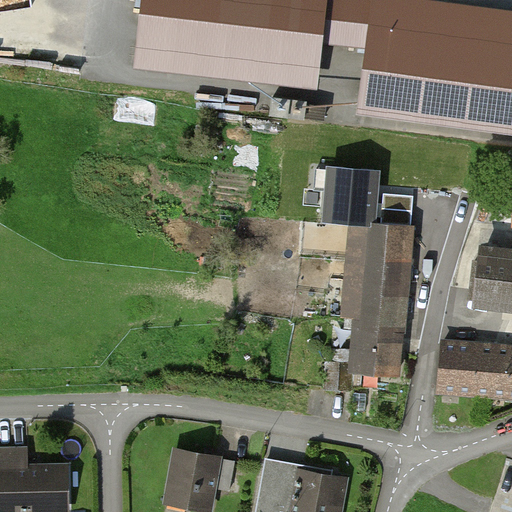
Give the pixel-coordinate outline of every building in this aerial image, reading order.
[(312,88),(318,40),(323,1),(317,0),(138,0),(131,65),(312,88)] [(358,104),(511,125),(511,26),(323,1),(318,40),(366,47),(358,104)] [(349,370),(399,374),(413,199),(363,195),(349,370)] [(471,295),(511,299),(511,259),(475,256),(471,295)] [(505,352),(449,347),(446,385),(502,390),(505,352)] [(511,352),(505,352),(502,390),(511,390),(511,352)] [(168,497),(210,505),(219,457),(177,449),(168,497)] [(0,511),(67,511),(67,473),(27,474),(26,452),(0,452),(0,511)] [(339,511),(346,478),(265,463),(255,511),(339,511)]
